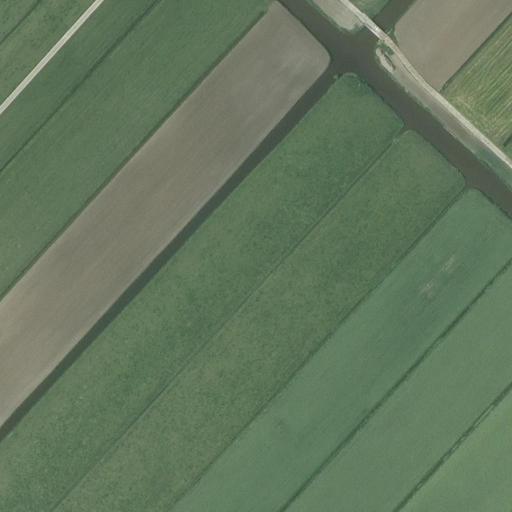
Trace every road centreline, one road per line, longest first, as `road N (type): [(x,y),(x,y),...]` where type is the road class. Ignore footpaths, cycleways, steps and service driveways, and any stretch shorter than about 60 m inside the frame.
road 1 (track): [(511,164),(344,0)]
road 2 (track): [(0,111),(100,0)]
